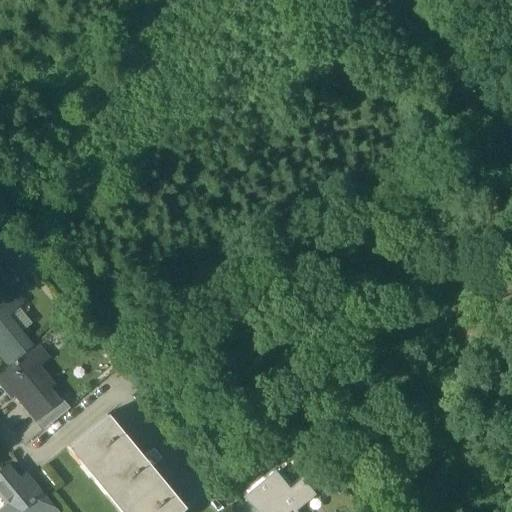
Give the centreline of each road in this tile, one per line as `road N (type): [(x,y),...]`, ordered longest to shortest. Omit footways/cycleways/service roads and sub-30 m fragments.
road 1 (residential): [(0,429),(31,465),(114,397),(203,498)]
road 2 (secondary): [(511,110),(407,0)]
